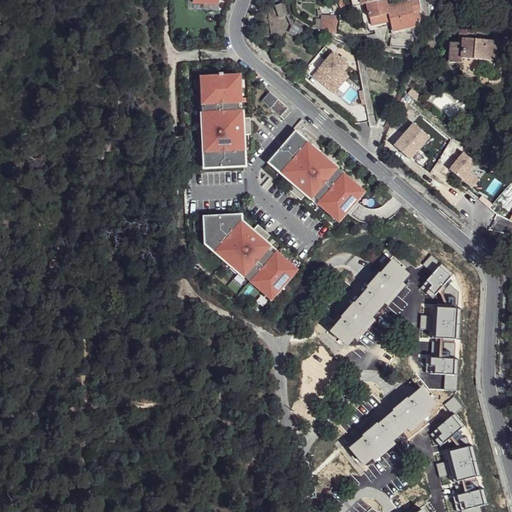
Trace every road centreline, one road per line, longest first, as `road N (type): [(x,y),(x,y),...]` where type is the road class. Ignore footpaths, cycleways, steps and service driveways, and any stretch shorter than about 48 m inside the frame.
road 1 (residential): [(243,0),(235,32),(245,54),(487,266),(487,377),(511,477)]
road 2 (track): [(167,0),(187,277),(201,299),(244,321),(277,352)]
